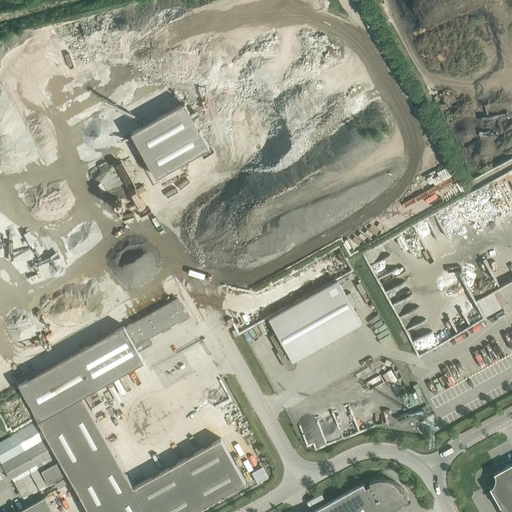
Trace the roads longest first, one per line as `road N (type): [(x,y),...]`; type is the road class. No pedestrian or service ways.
road 1 (unknown): [(188,276),(274,277),(314,258),(396,195),(419,163),(419,129),(392,81),(344,30),(282,15)]
road 2 (unclassified): [(304,482),(183,266)]
road 3 (unclassified): [(427,472),(395,452),(364,451),(304,482)]
